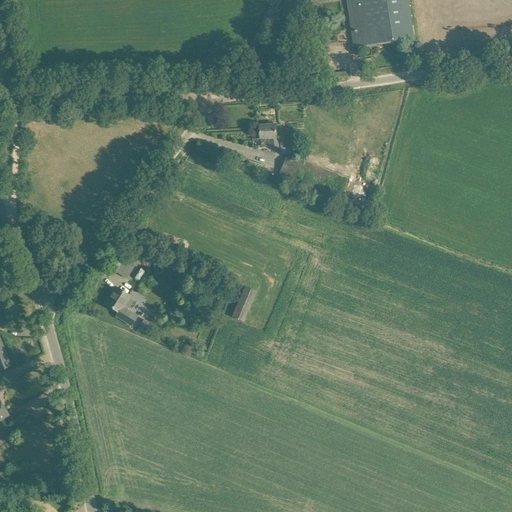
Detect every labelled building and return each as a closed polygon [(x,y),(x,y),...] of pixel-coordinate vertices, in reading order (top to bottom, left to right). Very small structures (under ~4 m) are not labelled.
[(414,37),(413,27),(408,0),(347,0),(354,46),(414,37)] [(260,125),(261,135),(261,138),(262,147),(271,147),(271,148),(279,148),(278,137),(277,137),(276,125),(260,125)] [(297,140),(281,141),(281,154),(297,153),(297,140)] [(339,196),(343,188),(346,178),(299,159),(298,162),(287,157),(283,167),(278,178),(302,187),(304,182),(339,196)] [(136,263),(135,262),(117,251),(116,251),(106,268),(126,279),(136,263)] [(244,286),(231,317),(243,322),(257,292),(244,286)] [(115,287),(105,304),(118,312),(116,316),(125,322),(131,326),(137,315),(131,311),(136,302),(128,297),(129,296),(124,293),(115,287)] [(137,330),(148,336),(154,325),(143,319),(137,330)] [(0,370),(11,366),(0,338),(0,370)] [(0,420),(9,415),(0,400),(0,420)]
